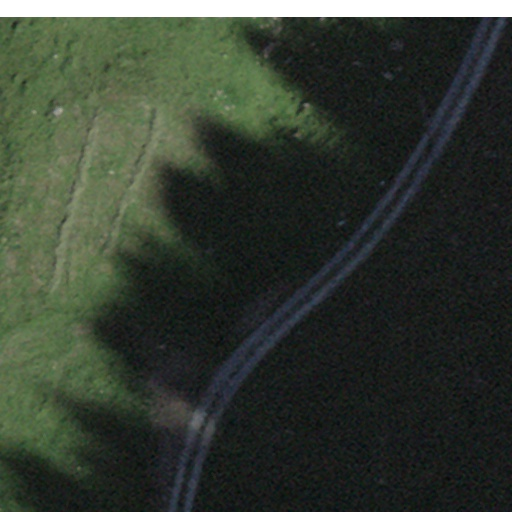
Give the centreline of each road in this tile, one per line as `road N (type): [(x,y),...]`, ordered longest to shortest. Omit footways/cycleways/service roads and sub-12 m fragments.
road 1 (track): [(176,511),(217,377),(396,183),(438,119),(495,0)]
road 2 (track): [(217,377),(189,349),(125,319),(58,324),(0,351)]
